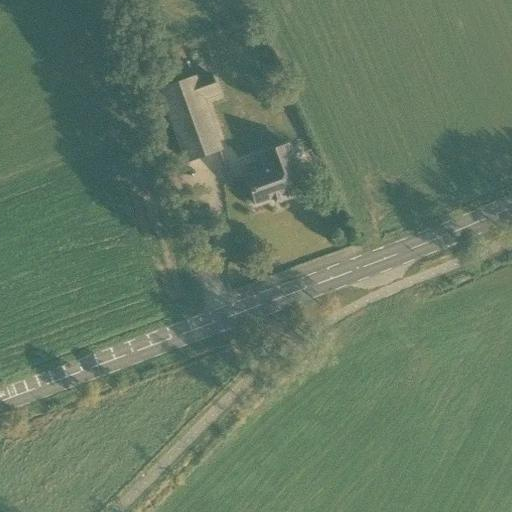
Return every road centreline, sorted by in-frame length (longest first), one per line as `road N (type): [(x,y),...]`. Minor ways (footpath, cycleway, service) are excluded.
road 1 (tertiary): [(0,405),(378,261)]
road 2 (tertiary): [(511,211),(378,261)]
